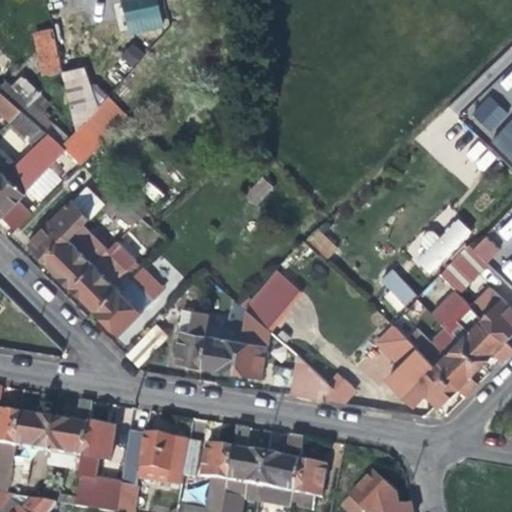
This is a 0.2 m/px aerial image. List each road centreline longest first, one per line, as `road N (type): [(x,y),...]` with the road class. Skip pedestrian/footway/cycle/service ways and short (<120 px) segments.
road 1 (residential): [(116,379),(412,434)]
road 2 (residential): [(116,379),(0,261)]
